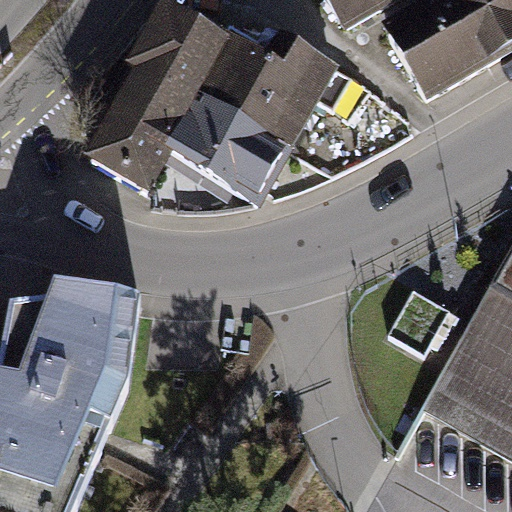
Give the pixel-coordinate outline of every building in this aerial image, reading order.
[(325,0),(339,24),(381,0),(325,0)] [(511,0),(447,0),(384,38),(429,113),(511,63),(511,0)] [(169,10),(80,152),(141,190),(168,147),(253,200),(335,70),(283,37),(263,69),(169,10)] [(137,307),(41,281),(28,305),(0,307),(0,511),(77,511),(123,405),(137,307)] [(511,302),(495,291),(422,418),(511,469),(511,302)] [(511,511),(511,469),(422,418),(368,511),(511,511)]
